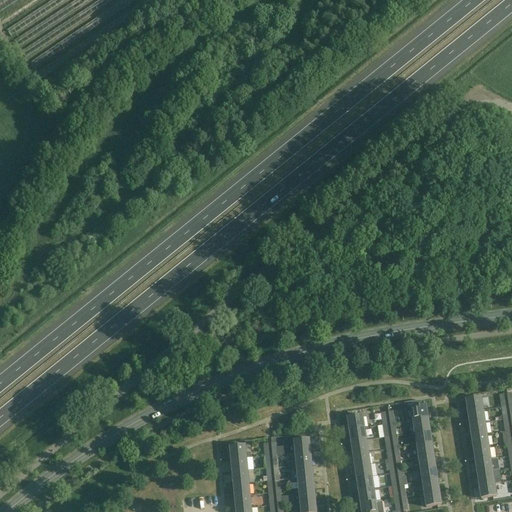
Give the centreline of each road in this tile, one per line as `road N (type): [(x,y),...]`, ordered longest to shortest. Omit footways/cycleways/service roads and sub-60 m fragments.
road 1 (motorway): [(0,417),(511,3)]
road 2 (residential): [(0,495),(451,112),(511,107)]
road 3 (motorway): [(474,0),(0,383)]
road 4 (secondary): [(7,511),(130,425),(230,377),(338,343),(511,315)]
